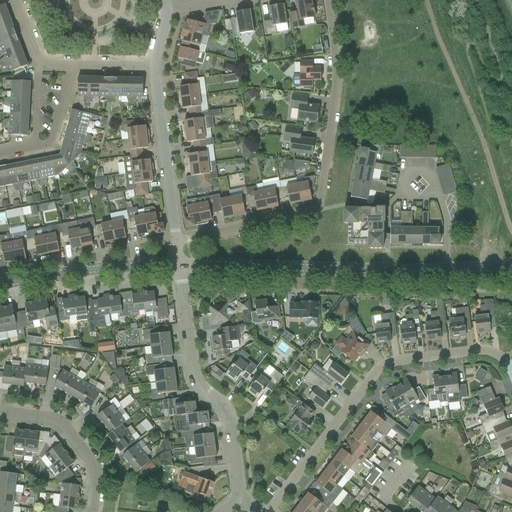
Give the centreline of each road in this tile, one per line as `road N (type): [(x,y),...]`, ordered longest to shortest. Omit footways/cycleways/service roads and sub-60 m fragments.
road 1 (residential): [(179,241),(318,212),(336,85),(326,0)]
road 2 (tertiary): [(180,266),(511,266)]
road 3 (residential): [(268,511),(380,367),(479,350),(503,357),(511,375)]
road 4 (residential): [(237,500),(233,415),(193,379),(180,266)]
road 5 (tertiary): [(0,287),(49,274),(180,266)]
road 6 (residential): [(179,241),(151,66)]
road 7 (residential): [(92,511),(94,465),(79,440),(55,419),(0,414)]
